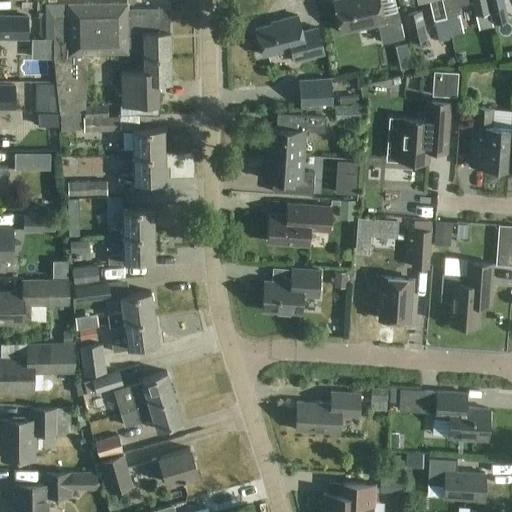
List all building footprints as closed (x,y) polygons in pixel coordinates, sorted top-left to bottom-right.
[(382,14),(378,0),(333,0),(332,0),(340,32),(377,24),(381,43),(403,38),(397,11),(382,14)] [(428,0),(437,34),(450,32),(442,0),(428,0)] [(442,0),(450,32),(461,29),(456,6),(468,3),(467,0),(442,0)] [(471,0),(475,15),(489,12),(486,0),(471,0)] [(488,0),(494,24),(506,21),(500,0),(488,0)] [(56,83),(59,113),(86,113),(88,55),(128,55),(127,37),(127,9),(126,2),(69,4),(69,14),(53,14),(53,54),(56,83)] [(168,8),(127,9),(127,37),(142,37),(142,56),(170,56),(170,31),(168,31),(168,8)] [(405,16),(411,42),(426,39),(420,12),(405,16)] [(0,38),(28,39),(28,17),(0,16),(0,38)] [(301,32),(297,16),(279,20),(279,22),(255,28),(261,55),(290,48),(293,62),(323,55),(316,28),(301,32)] [(37,58),(50,58),(50,40),(36,40),(37,58)] [(407,45),(395,48),(399,64),(411,61),(407,45)] [(511,49),(501,52),(502,60),(511,58),(511,49)] [(465,64),(466,60),(465,57),(461,55),(458,57),(456,60),(458,64),(461,65),(465,64)] [(120,71),(120,105),(120,106),(157,106),(157,105),(159,104),(158,104),(160,102),(160,101),(161,100),(161,99),(162,98),(162,97),(162,96),(162,95),(161,94),(161,92),(161,91),(160,90),(158,88),(158,82),(171,82),(171,81),(170,56),(142,56),(142,71),(120,71)] [(456,97),(458,72),(433,70),(431,95),(456,97)] [(298,81),(300,106),(331,103),(330,79),(298,81)] [(58,126),(56,83),(35,83),(35,116),(37,116),(37,126),(58,126)] [(0,107),(12,108),(12,85),(0,85),(0,107)] [(357,95),(339,95),(339,106),(357,105),(357,95)] [(427,162),(428,151),(446,152),(449,102),(431,101),(429,121),(400,119),(397,160),(427,162)] [(157,114),(157,106),(120,106),(120,115),(157,114)] [(361,106),(350,107),(351,120),(361,120),(361,106)] [(474,107),(471,148),(484,149),(482,166),(495,167),(495,164),(508,165),(510,127),(489,126),(491,108),(474,107)] [(83,116),(83,125),(83,132),(121,131),(121,130),(121,116),(107,116),(107,115),(83,116)] [(264,127),(263,153),(303,156),(304,130),(324,132),(325,116),(301,115),(300,130),(275,128),(264,127)] [(60,116),(60,140),(77,139),(77,125),(83,125),(83,116),(60,116)] [(118,160),(133,160),(133,155),(164,155),(164,129),(137,129),(132,129),(132,149),(118,150),(118,160)] [(20,153),(20,168),(44,168),(44,153),(20,153)] [(261,179),(272,180),(296,181),(296,193),(312,194),(313,172),(301,171),(303,156),(263,153),(261,179)] [(72,154),(72,173),(101,173),(101,154),(72,154)] [(133,155),(133,160),(133,175),(118,175),(118,185),(135,184),(136,181),(164,181),(164,155),(133,155)] [(422,174),(412,174),(412,182),(422,183),(422,174)] [(338,176),(337,192),(355,194),(356,178),(338,176)] [(68,182),(68,196),(106,194),(106,181),(68,182)] [(328,231),(330,207),(286,203),(285,216),(268,215),(266,242),(306,244),(307,229),(328,231)] [(106,238),(122,238),(122,235),(153,234),(152,209),(121,209),(121,228),(106,229),(106,238)] [(23,215),(23,230),(54,230),(54,216),(23,215)] [(79,217),(69,218),(69,236),(79,235),(79,217)] [(435,220),(433,240),(450,241),(451,221),(435,220)] [(498,239),(511,239),(511,225),(499,224),(498,239)] [(0,261),(9,261),(9,228),(0,228),(0,261)] [(411,267),(428,268),(430,231),(413,230),(411,267)] [(122,235),(122,238),(122,254),(107,254),(107,264),(123,264),(123,261),(153,260),(153,234),(122,235)] [(70,252),(85,252),(84,241),(70,241),(70,252)] [(440,301),(451,302),(449,324),(477,326),(478,305),(479,297),(489,298),(491,264),(468,262),(467,275),(442,273),(440,301)] [(72,268),(74,283),(98,279),(96,265),(72,268)] [(317,297),(319,270),(291,268),(290,283),(263,281),(261,311),(300,313),(301,296),(317,297)] [(331,286),(345,287),(346,271),(332,270),(331,286)] [(378,319),(409,321),(411,279),(381,277),(378,319)] [(0,323),(21,324),(21,319),(30,320),(30,304),(46,305),(69,304),(68,280),(46,281),(20,280),(20,292),(0,292),(0,323)] [(72,287),(74,302),(109,297),(107,282),(72,287)] [(108,328),(123,325),(123,322),(154,317),(150,292),(119,296),(122,316),(107,318),(108,328)] [(123,322),(123,325),(125,342),(110,344),(112,353),(128,350),(127,347),(157,343),(154,317),(123,322)] [(78,329),(80,340),(96,338),(95,327),(78,329)] [(71,332),(63,332),(63,342),(71,342),(71,332)] [(31,373),(47,373),(73,373),(73,344),(47,345),(24,344),(24,359),(0,358),(0,390),(31,391),(31,373)] [(79,347),(83,376),(105,372),(101,344),(79,347)] [(91,380),(95,393),(122,384),(118,371),(91,380)] [(114,389),(121,412),(175,396),(167,372),(141,380),(144,391),(137,393),(134,383),(114,389)] [(87,395),(95,393),(91,380),(83,383),(87,395)] [(387,400),(387,388),(371,388),(370,400),(387,400)] [(434,417),(436,391),(436,390),(422,389),(421,416),(434,417)] [(486,439),(488,409),(464,408),(465,393),(436,391),(434,417),(448,418),(447,437),(486,439)] [(357,416),(358,393),(331,392),(330,403),(296,402),(295,430),(338,433),(339,415),(357,416)] [(125,426),(141,421),(152,417),(156,430),(182,422),(175,396),(121,412),(125,426)] [(71,433),(71,408),(29,407),(28,420),(0,419),(0,440),(1,440),(1,459),(34,460),(34,435),(59,435),(59,432),(71,433)] [(94,441),(99,458),(122,451),(117,434),(94,441)] [(196,474),(188,447),(158,457),(158,458),(142,462),(146,475),(162,470),(165,483),(196,474)] [(104,475),(126,469),(122,455),(100,462),(104,475)] [(443,498),(483,500),(484,473),(455,471),(456,460),(428,458),(426,484),(443,485),(443,498)] [(374,461),(361,460),(360,474),(373,475),(374,461)] [(104,475),(109,492),(131,486),(126,469),(104,475)] [(94,488),(94,475),(43,474),(43,484),(14,483),(13,511),(45,511),(45,497),(69,497),(69,490),(94,490),(94,488)] [(402,494),(403,481),(380,479),(379,492),(402,494)] [(322,493),(321,511),(372,511),(374,484),(344,483),(343,494),(322,493)]
